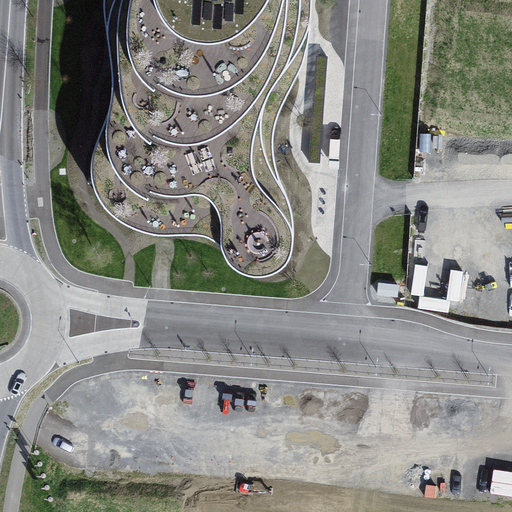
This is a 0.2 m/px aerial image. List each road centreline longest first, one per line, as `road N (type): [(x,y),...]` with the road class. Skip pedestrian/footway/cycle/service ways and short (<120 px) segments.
road 1 (primary): [(13,0),(0,191)]
road 2 (primary): [(0,380),(39,355),(48,327),(31,281),(0,266)]
